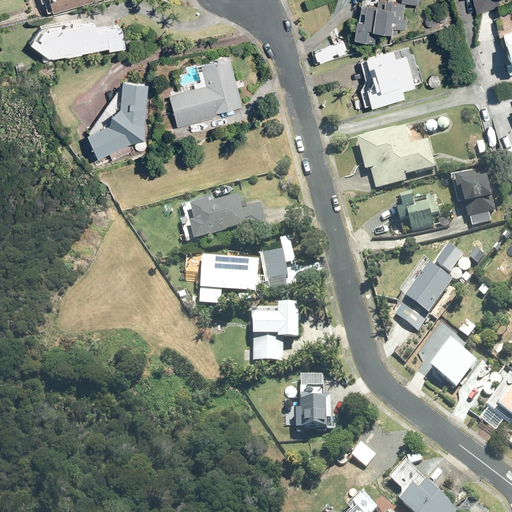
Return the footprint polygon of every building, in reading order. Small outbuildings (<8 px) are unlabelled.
[(44,0),(47,9),(78,0),(44,0)] [(357,17),(354,36),(374,39),(376,28),(397,31),(398,25),(407,26),(408,16),(403,15),(405,1),(397,0),(377,0),(377,3),(366,1),(364,18),(357,17)] [(499,4),(498,0),(473,0),(477,12),(499,4)] [(82,49),(81,47),(110,43),(110,46),(125,43),(122,25),(122,24),(121,22),(119,22),(118,22),(107,24),(107,21),(96,23),(96,22),(95,20),(94,19),(91,19),(49,26),(41,38),(51,45),(51,46),(48,47),(49,52),(52,52),(52,53),(65,50),(65,52),(82,49)] [(511,29),(503,32),(511,60),(507,62),(510,71),(511,70),(511,29)] [(367,55),(375,85),(367,88),(372,104),(405,95),(403,87),(415,84),(407,53),(396,56),(394,48),(367,55)] [(218,58),(201,63),(206,84),(169,93),(177,124),(217,114),(216,111),(242,104),(237,86),(245,84),(244,79),(236,82),(229,56),(224,57),(224,55),(218,57),(218,58)] [(18,63),(20,71),(26,69),(23,61),(18,63)] [(143,135),(147,80),(122,78),(120,104),(109,111),(108,122),(87,131),(98,154),(131,139),(143,135)] [(452,131),(449,118),(424,123),(426,136),(452,131)] [(406,176),(437,169),(430,140),(413,145),(408,126),(358,139),(367,172),(372,170),(377,190),(408,182),(406,176)] [(478,143),(481,155),(488,153),(485,142),(478,143)] [(471,218),(490,213),(496,211),(490,179),(486,179),(485,175),(477,177),(476,174),(457,178),(461,192),(463,191),(470,218),(471,218)] [(403,200),(406,212),(400,214),(402,223),(411,220),(414,231),(435,226),(433,215),(440,214),(436,198),(433,199),(432,195),(427,197),(429,202),(417,206),(415,197),(403,200)] [(229,234),(229,233),(245,229),(246,232),(268,226),(262,203),(248,207),(246,199),(240,200),(240,198),(211,206),(210,203),(192,207),(196,221),(191,223),(196,241),(211,238),(212,239),(229,234)] [(490,213),(471,218),(473,227),(493,222),(490,213)] [(284,251),(265,255),(271,290),(289,286),(287,276),(289,276),(286,264),(295,262),(290,238),(282,240),(284,251)] [(511,262),(502,254),(484,276),(500,289),(511,274),(511,262)] [(204,258),(202,289),(258,294),(261,263),(204,258)] [(415,305),(429,315),(430,316),(443,298),(445,299),(446,298),(449,299),(453,294),(448,291),(455,282),(432,266),(408,300),(415,305)] [(483,286),(479,292),(486,297),(490,290),(483,286)] [(417,331),(429,315),(415,305),(403,321),(417,331)] [(255,316),(254,363),(285,363),(285,340),(300,340),(300,306),(280,306),(280,311),(259,310),(259,316),(255,316)] [(478,330),(467,321),(459,331),(470,340),(478,330)] [(211,344),(214,349),(221,342),(218,338),(211,344)] [(436,369),(430,377),(437,382),(443,374),(436,369)] [(491,384),(491,385),(490,385),(489,385),(488,385),(487,386),(486,386),(485,387),(484,388),(484,389),(484,390),(483,391),(483,392),(484,393),(484,394),(485,395),(486,396),(487,396),(488,397),(489,397),(490,397),(491,397),(492,396),(493,396),(494,395),(494,394),(495,393),(495,392),(495,391),(495,390),(495,389),(495,388),(493,386),(495,387),(496,387),(497,388),(498,387),(500,387),(501,386),(502,385),(503,384),(503,383),(504,382),(504,381),(503,379),(503,378),(503,377),(502,376),(501,376),(500,375),(499,375),(498,374),(497,374),(496,375),(494,375),(493,375),(493,376),(492,377),(491,378),(491,379),(490,380),(490,381),(491,382),(491,384)] [(303,375),(303,411),(298,411),(298,431),(329,431),(329,421),(333,421),(333,398),(325,398),(325,375),(303,375)] [(511,395),(502,409),(511,416),(511,395)] [(353,457),(366,468),(376,455),(363,445),(353,457)] [(398,447),(390,457),(398,464),(406,455),(398,447)] [(400,498),(403,501),(402,503),(411,511),(458,511),(406,464),(392,480),(403,491),(404,495),(400,498)] [(303,471),(304,479),(311,478),(309,470),(303,471)] [(361,495),(349,483),(337,495),(353,511),(352,511),(379,511),(373,504),(375,503),(364,492),(361,495)] [(479,503),(469,511),(486,511),(488,511),(479,503)]
